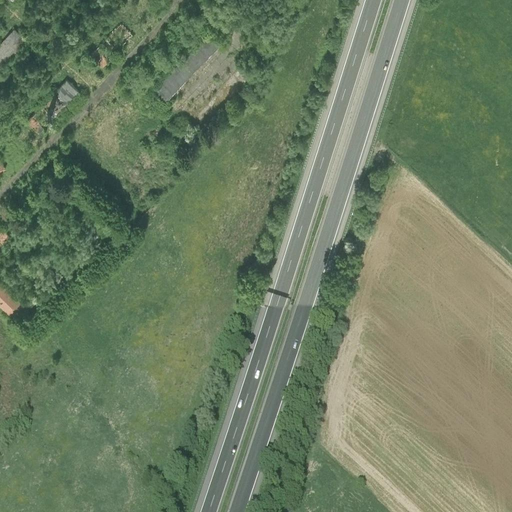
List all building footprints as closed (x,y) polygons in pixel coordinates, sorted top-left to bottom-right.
[(135,34),(121,21),(90,53),(104,66),(135,34)] [(15,27),(0,43),(0,69),(28,40),(15,27)] [(166,101),(222,41),(207,28),(152,88),(166,101)] [(247,63),(189,122),(203,135),(261,75),(247,63)] [(81,89),(69,77),(29,120),(42,132),(81,89)] [(0,228),(0,246),(9,237),(0,228)] [(0,276),(0,301),(15,317),(28,304),(0,276)]
